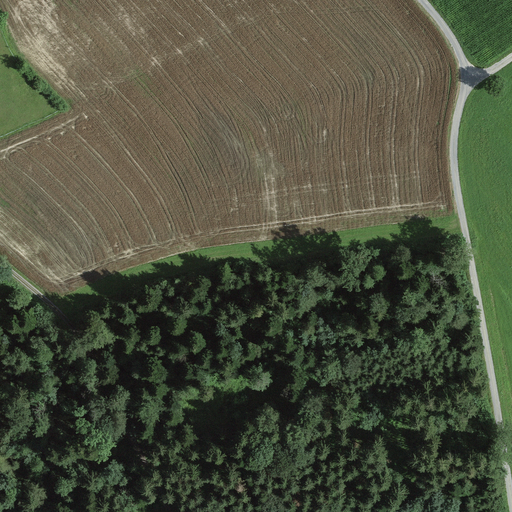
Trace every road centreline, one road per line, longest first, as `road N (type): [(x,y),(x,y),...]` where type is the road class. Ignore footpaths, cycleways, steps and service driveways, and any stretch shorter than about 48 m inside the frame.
road 1 (track): [(510,511),(455,168),(468,81)]
road 2 (track): [(172,511),(109,377),(57,310),(0,263)]
